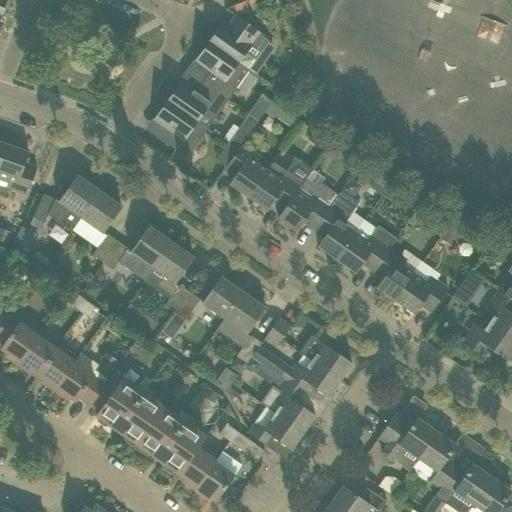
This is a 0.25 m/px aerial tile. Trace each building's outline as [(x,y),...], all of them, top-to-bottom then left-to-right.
[(222,23),(209,42),(249,70),(270,41),(249,26),(242,36),(222,23)] [(228,100),(242,80),(249,70),(209,42),(195,61),(215,75),(208,84),(203,81),(202,82),(207,85),(228,100)] [(181,82),(167,101),(207,129),(228,100),(207,85),(200,95),(181,82)] [(272,101),(271,101),(262,95),(249,114),(258,121),(264,113),(271,102),(272,101)] [(187,159),(207,129),(167,101),(154,120),(173,134),(166,143),(162,140),(161,141),(187,159)] [(264,113),(273,119),(274,117),(280,108),(276,105),(271,102),(264,113)] [(249,114),(228,144),(237,150),(258,121),(249,114)] [(316,130),(314,132),(308,140),(323,150),(330,141),(316,130)] [(6,144),(0,161),(0,194),(3,196),(6,188),(26,196),(37,167),(25,163),(29,153),(6,144)] [(229,184),(249,198),(267,171),(255,162),(260,156),(242,144),(225,168),(236,175),(229,184)] [(273,162),(267,171),(249,198),(268,211),(274,202),(284,209),(301,185),(285,173),(286,171),(273,162)] [(41,230),(48,215),(71,232),(80,218),(100,191),(77,175),(59,201),(44,194),(30,225),(41,230)] [(304,223),(314,230),(339,194),(339,193),(321,181),(318,185),(306,177),(301,185),(284,209),(278,218),(297,232),(304,223)] [(339,194),(314,230),(324,237),(318,246),(338,260),(356,233),(344,224),(359,202),(341,189),(339,193),(339,194)] [(100,191),(80,218),(102,233),(122,207),(100,191)] [(362,264),(373,272),(389,247),(390,247),(396,239),(377,225),(366,240),(356,233),(338,260),(356,273),(362,264)] [(33,249),(39,232),(20,226),(15,244),(33,249)] [(171,242),(149,226),(131,250),(118,240),(102,262),(113,270),(118,263),(143,281),(147,276),(171,242)] [(92,255),(102,262),(118,240),(108,233),(92,255)] [(193,258),(171,242),(147,276),(158,283),(157,284),(171,295),(163,306),(174,313),(189,291),(179,284),(178,285),(175,283),(193,258)] [(376,287),(395,301),(414,274),(403,266),(408,260),(390,247),(389,247),(373,272),(382,278),(376,287)] [(30,273),(23,268),(18,276),(24,281),(30,273)] [(511,268),(509,273),(510,274),(499,291),(511,300),(511,268)] [(483,281),(470,272),(463,282),(476,291),(483,281)] [(414,274),(395,301),(414,314),(421,305),(431,313),(447,290),(430,278),(426,283),(414,274)] [(201,303),(223,319),(243,292),(220,277),(201,303)] [(199,298),(189,291),(174,313),(174,314),(165,327),(174,334),(199,298)] [(511,313),(511,300),(499,291),(486,309),(494,315),(489,323),(511,339),(511,313)] [(265,308),(243,292),(223,319),(216,329),(241,347),(234,356),(239,359),(234,366),(241,370),(251,357),(259,345),(261,342),(250,334),(249,336),(246,334),(265,308)] [(71,305),(81,312),(88,302),(79,295),(71,305)] [(88,302),(81,312),(91,319),(99,309),(88,302)] [(124,313),(134,320),(141,310),(131,303),(124,313)] [(8,315),(0,327),(0,341),(4,344),(1,348),(7,352),(5,355),(18,364),(38,336),(8,315)] [(277,346),(279,342),(290,326),(279,318),(265,338),(277,346)] [(505,360),(511,350),(511,339),(489,323),(483,330),(475,324),(461,342),(481,356),(487,348),(505,360)] [(38,375),(56,349),(38,336),(18,364),(31,374),(33,371),(38,375)] [(302,354),(311,361),(340,380),(352,363),(315,337),(309,345),(304,346),(301,350),(302,354)] [(328,398),(340,380),(311,361),(305,369),(297,363),(293,369),(259,345),(251,357),(262,365),(284,381),(304,395),(311,386),(328,398)] [(55,391),(75,363),(56,349),(38,375),(44,379),(42,382),(55,391)] [(106,379),(118,362),(105,353),(93,370),(106,379)] [(89,404),(104,383),(75,363),(55,391),(68,400),(70,397),(76,401),(79,397),(89,404)] [(223,366),(214,384),(226,390),(235,373),(223,366)] [(136,443),(138,444),(164,408),(150,398),(154,392),(140,382),(136,388),(122,378),(121,379),(112,373),(105,384),(104,383),(89,404),(99,411),(96,415),(98,417),(99,415),(110,423),(109,424),(126,436),(127,434),(137,442),(136,443)] [(298,403),(304,395),(284,381),(278,389),(272,385),(260,403),(275,413),(303,433),(315,415),(298,403)] [(177,417),(164,408),(138,444),(139,445),(140,444),(151,451),(150,453),(166,464),(167,463),(179,471),(195,448),(196,449),(205,437),(191,428),(196,421),(181,411),(177,417)] [(247,433),(268,447),(274,438),(291,450),(303,433),(275,413),(263,429),(254,423),(247,433)] [(418,457),(436,431),(416,417),(411,425),(395,413),(378,437),(387,444),(381,451),(381,456),(390,463),(394,460),(409,470),(418,457)] [(218,434),(229,442),(237,431),(226,423),(218,434)] [(257,461),(265,451),(237,431),(229,442),(257,461)] [(436,431),(418,457),(437,470),(429,481),(440,488),(457,464),(447,458),(456,445),(436,431)] [(215,461),(196,449),(195,448),(179,471),(178,473),(185,477),(183,480),(196,489),(215,461)] [(217,500),(234,475),(215,461),(196,489),(209,499),(211,496),(217,500)] [(457,464),(440,488),(434,496),(456,511),(467,511),(473,504),(491,477),(472,464),(467,471),(457,464)] [(473,504),(483,511),(511,511),(511,501),(507,498),(511,491),(491,477),(473,504)] [(387,501),(366,487),(359,497),(343,485),(330,504),(341,511),(381,511),(380,511),(387,501)]
